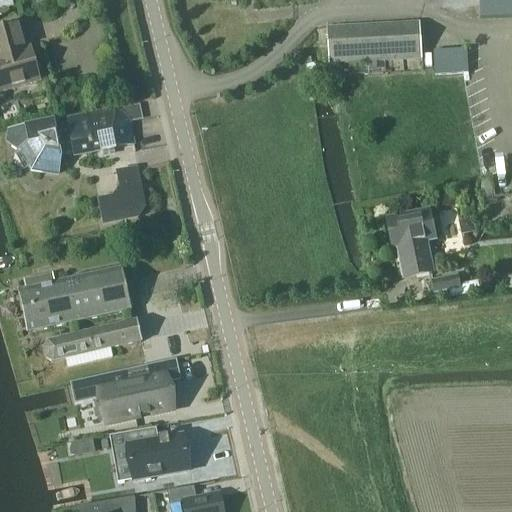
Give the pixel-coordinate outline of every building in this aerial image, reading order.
[(12,0),(0,0),(0,10),(14,8),(12,0)] [(511,18),(511,0),(481,0),(482,19),(511,18)] [(329,64),(420,59),(418,23),(328,28),(329,64)] [(0,92),(40,82),(30,48),(27,49),(20,25),(0,30),(0,92)] [(435,76),(462,74),(460,51),(433,53),(435,76)] [(115,111),(90,116),(96,149),(97,155),(113,152),(112,146),(132,142),(129,125),(127,119),(126,120),(115,111)] [(9,130),(7,139),(17,147),(20,151),(14,155),(12,162),(16,168),(23,169),(29,165),(32,169),(58,174),(60,158),(60,153),(74,151),(74,153),(96,149),(90,116),(86,117),(86,116),(68,119),(9,130)] [(120,188),(114,199),(99,201),(104,225),(138,219),(145,207),(138,170),(118,174),(120,188)] [(401,264),(404,280),(432,274),(428,258),(424,242),(435,240),(429,214),(386,223),(389,238),(396,237),(401,264)] [(27,334),(130,311),(121,270),(54,285),(52,275),(23,282),(25,291),(18,293),(27,334)] [(434,294),(459,289),(457,277),(432,282),(434,294)] [(61,340),(62,340),(47,343),(43,350),(45,359),(51,363),(65,360),(67,368),(114,357),(112,349),(116,348),(138,343),(139,343),(141,342),(137,322),(61,340)] [(177,361),(70,384),(70,386),(89,382),(93,402),(102,400),(107,424),(140,417),(141,418),(142,418),(141,417),(150,415),(150,416),(151,416),(151,414),(169,410),(163,380),(159,381),(156,367),(177,363),(177,361)] [(153,430),(124,436),(132,482),(189,472),(183,437),(167,440),(166,435),(155,437),(153,430)] [(79,445),(70,446),(72,459),(81,457),(79,445)] [(193,489),(167,494),(169,505),(170,511),(223,511),(219,494),(195,499),(193,489)] [(79,511),(120,511),(119,502),(99,506),(79,511)]
